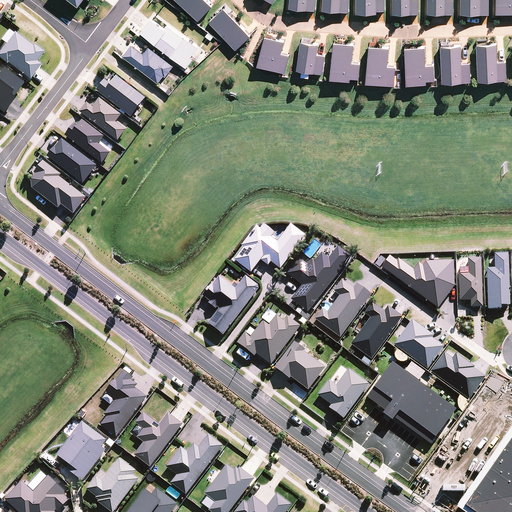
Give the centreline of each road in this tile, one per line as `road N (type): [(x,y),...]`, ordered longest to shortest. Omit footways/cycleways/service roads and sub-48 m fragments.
road 1 (tertiary): [(0,208),(405,511)]
road 2 (tertiary): [(369,511),(0,233)]
road 3 (residential): [(0,166),(91,47)]
